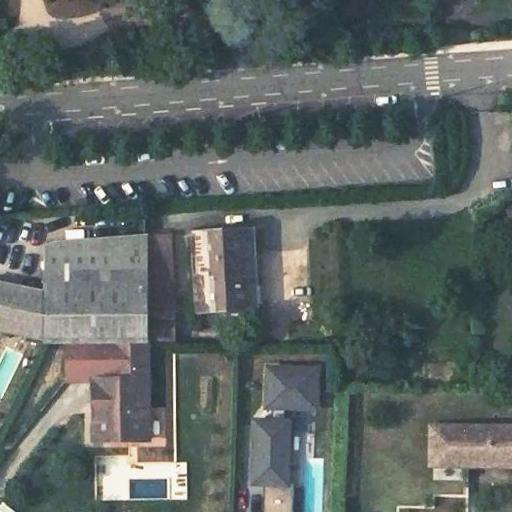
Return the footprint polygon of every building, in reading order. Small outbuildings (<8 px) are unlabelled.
[(511,204),(502,211),(511,226),(511,204)] [(247,237),(196,239),(198,314),(248,312),(247,237)] [(0,344),(43,344),(112,343),(113,382),(92,382),(92,411),(103,410),(103,442),(145,442),(144,343),(172,342),(172,321),(171,315),(147,315),(146,242),(146,241),(55,248),(43,252),(43,298),(0,288),(0,344)] [(147,315),(171,315),(168,241),(146,242),(147,315)] [(291,511),(292,482),(286,482),(287,421),(282,421),(283,406),(297,406),(297,407),(312,407),(313,376),(305,375),(305,368),(265,367),(265,406),(269,406),(268,421),(253,421),(252,483),(262,483),(261,511),(291,511)] [(93,442),(103,442),(103,410),(92,411),(93,442)] [(511,432),(428,431),(428,463),(511,465),(511,432)]
